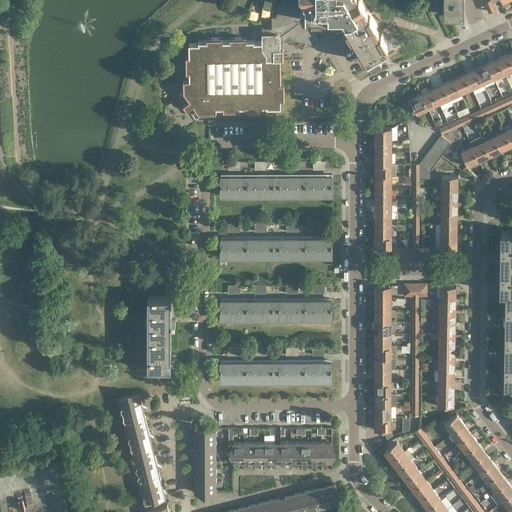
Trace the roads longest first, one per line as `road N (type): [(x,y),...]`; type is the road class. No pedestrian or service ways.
road 1 (residential): [(210,397),(201,380),(205,161),(217,144),(352,143)]
road 2 (residential): [(511,457),(475,398),(475,264)]
road 3 (residential): [(352,143),(351,102),(362,93),(482,37)]
road 4 (residential): [(184,511),(165,420),(210,397)]
road 5 (residential): [(350,404),(225,405),(210,397)]
road 6 (residential): [(350,404),(351,266)]
road 7 (residential): [(351,266),(475,264)]
road 8 (residential): [(351,266),(352,143)]
road 9 (residential): [(385,511),(350,469),(350,404)]
